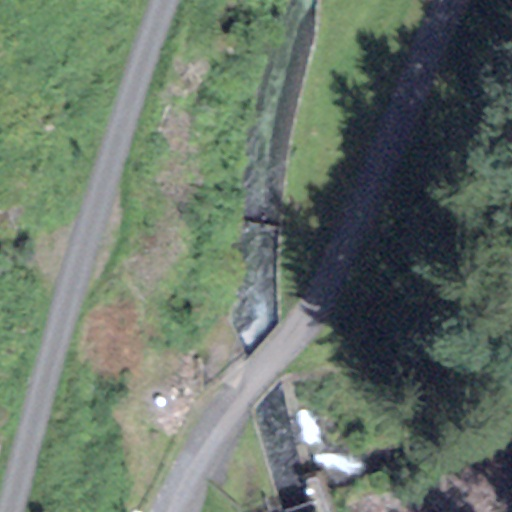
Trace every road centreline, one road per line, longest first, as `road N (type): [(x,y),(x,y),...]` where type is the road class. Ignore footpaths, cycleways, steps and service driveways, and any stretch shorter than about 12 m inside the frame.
road 1 (unclassified): [(169,511),(193,462),(326,308),(453,0)]
road 2 (unclassified): [(163,0),(13,511)]
